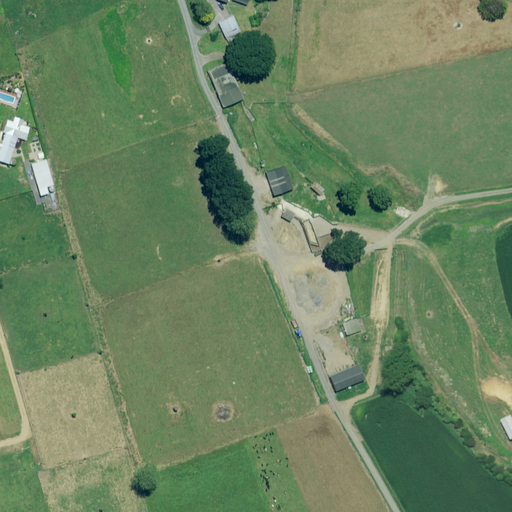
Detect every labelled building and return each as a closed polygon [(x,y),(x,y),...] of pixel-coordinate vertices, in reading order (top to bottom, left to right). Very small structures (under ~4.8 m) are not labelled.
[(241,33),(233,16),(218,23),(226,40),(241,33)] [(242,84),(232,61),(207,72),(223,107),(243,99),(238,85),(242,84)] [(0,161),(8,164),(17,137),(25,140),(29,128),(21,125),(23,120),(14,118),(12,122),(6,120),(3,131),(0,130),(0,161)] [(52,185),(45,160),(31,164),(38,189),(52,185)] [(287,190),(279,168),(265,173),(273,195),(287,190)] [(323,190),(314,182),(310,187),(319,195),(323,190)] [(294,215),(286,210),(282,217),(291,222),(294,215)] [(361,331),(357,320),(343,325),(346,336),(361,331)] [(363,379),(358,365),(329,376),(335,390),(363,379)]
